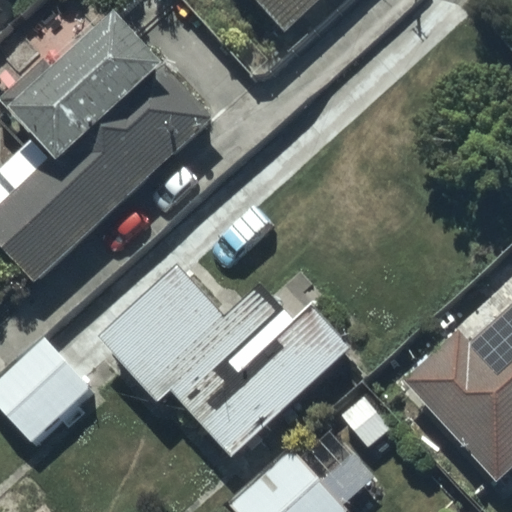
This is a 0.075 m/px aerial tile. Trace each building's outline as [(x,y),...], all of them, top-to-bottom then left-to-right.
[(0,0),(0,12),(2,14),(17,0),(0,0)] [(147,69),(117,38),(66,87),(55,76),(3,126),(36,160),(0,193),(0,255),(45,302),(221,132),(154,62),(147,69)] [(184,290),(109,362),(170,425),(179,416),(243,482),(360,369),(318,325),(300,342),(265,306),(231,339),(184,290)] [(466,349),(409,401),(503,503),(511,494),(511,326),(475,360),(466,349)] [(51,352),(0,400),(0,417),(38,457),(98,400),(51,352)] [(293,462),(236,511),(356,511),(379,492),(338,445),(304,475),(293,462)]
